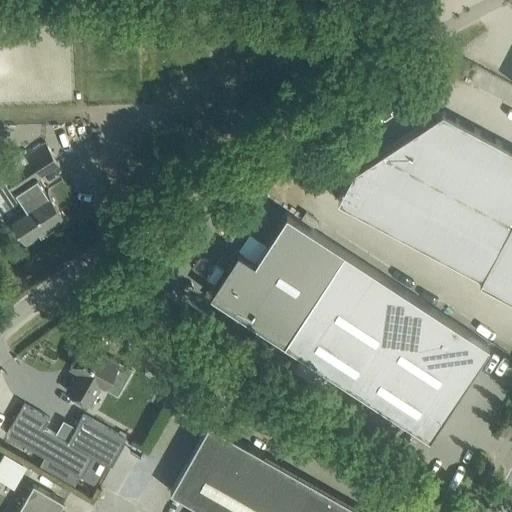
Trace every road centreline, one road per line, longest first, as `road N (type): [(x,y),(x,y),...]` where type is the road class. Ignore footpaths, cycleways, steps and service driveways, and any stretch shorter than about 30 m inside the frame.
road 1 (unclassified): [(0,328),(496,0)]
road 2 (track): [(86,264),(449,511)]
